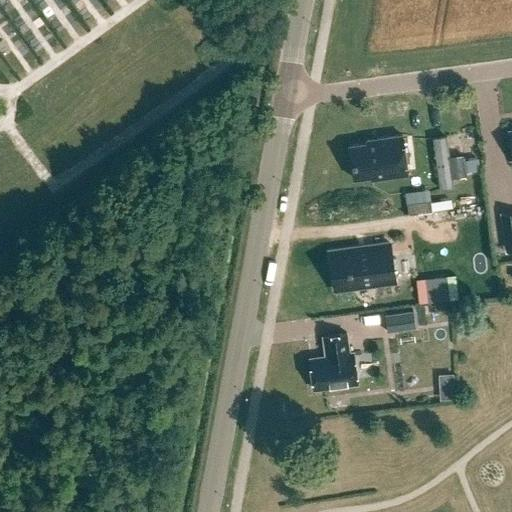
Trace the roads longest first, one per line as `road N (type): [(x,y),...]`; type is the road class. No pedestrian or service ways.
road 1 (secondary): [(208,511),(284,93)]
road 2 (residential): [(511,67),(333,92)]
